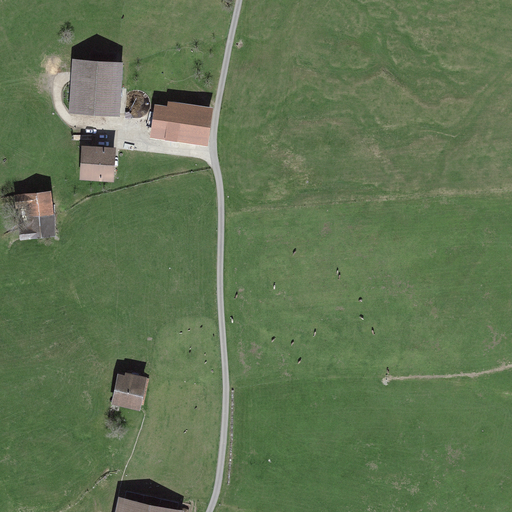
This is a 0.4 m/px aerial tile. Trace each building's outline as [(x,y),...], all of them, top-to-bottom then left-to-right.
[(117,66),(73,64),(71,114),(115,116),(117,66)] [(167,104),(154,103),(150,135),(208,144),(214,106),(168,100),(167,104)] [(110,153),(78,152),(77,181),(109,182),(110,153)] [(47,196),(11,199),(14,237),(50,234),(47,196)] [(146,381),(118,375),(112,403),(140,409),(146,381)] [(174,511),(113,499),(110,511),(174,511)]
